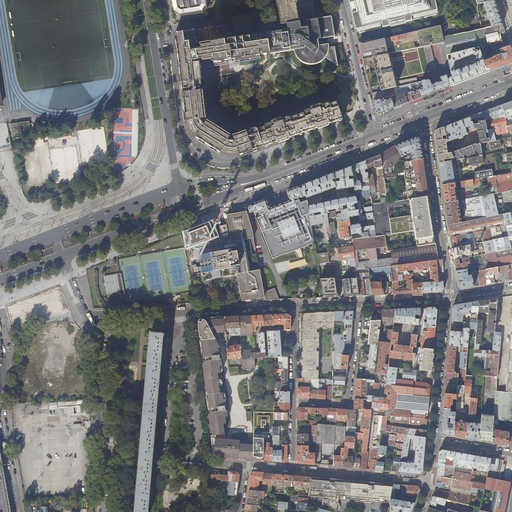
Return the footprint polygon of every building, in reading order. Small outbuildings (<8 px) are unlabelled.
[(173,0),(175,14),(176,14),(181,17),(181,18),(204,14),(204,13),(207,9),(208,9),(208,8),(206,0),(173,0)] [(287,24),(297,23),(300,22),(298,14),(297,4),(298,4),(297,0),(276,0),(278,7),(279,7),(282,25),(287,24)] [(353,0),(355,6),(354,7),(355,8),(356,9),(359,19),(356,20),(358,30),(359,33),(370,31),(383,28),(407,22),(423,18),(439,14),(440,14),(439,13),(436,1),(431,2),(430,0),(353,0)] [(499,13),(495,1),(485,3),(491,24),(491,27),(493,27),(497,26),(503,24),(501,19),(499,13)] [(323,56),(328,60),(329,59),(338,66),(335,47),(329,48),(329,45),(326,45),(325,38),(327,38),(325,35),(322,33),(324,31),(321,29),(319,28),(315,27),(312,27),(309,27),(308,21),(297,23),(287,24),(289,31),(274,33),(268,34),(271,54),(271,55),(283,52),(297,50),(297,53),(298,55),(300,57),(301,58),(303,60),(306,62),(308,62),(310,63),(313,63),(316,62),(318,61),(321,59),(323,56)] [(501,34),(506,32),(503,24),(497,26),(499,32),(501,34)] [(369,40),(359,42),(362,55),(372,53),(373,57),(388,54),(387,49),(392,48),(393,53),(415,49),(414,43),(419,42),(420,48),(425,47),(428,46),(431,46),(438,44),(445,43),(441,25),(384,39),(369,40)] [(227,26),(199,30),(204,62),(208,62),(209,67),(227,64),(226,62),(227,62),(227,61),(229,61),(229,63),(230,63),(231,64),(233,63),(233,62),(233,58),(236,58),(236,60),(240,59),(240,62),(261,59),(261,56),(271,54),(268,34),(256,36),(256,38),(235,41),(236,43),(232,43),(231,34),(229,35),(227,26)] [(480,48),(480,49),(488,47),(485,35),(494,33),(493,27),(491,27),(488,28),(484,29),(475,31),(480,48)] [(255,150),(264,147),(257,129),(252,131),(254,137),(252,138),(250,131),(234,137),(231,136),(208,122),(207,120),(203,87),(202,88),(200,70),(198,70),(198,63),(195,64),(194,62),(199,61),(199,60),(200,59),(199,52),(198,52),(198,51),(193,52),(192,50),(195,49),(193,36),(195,35),(194,31),(175,34),(180,60),(187,125),(194,136),(223,155),(237,157),(255,150)] [(448,55),(480,48),(475,31),(466,33),(444,37),(445,43),(448,55)] [(504,49),(511,46),(508,39),(501,42),(504,49)] [(489,70),(490,72),(504,67),(511,63),(511,50),(511,48),(511,46),(504,49),(501,42),(496,43),(499,51),(500,51),(501,55),(499,56),(497,56),(497,57),(484,62),(486,69),(489,70)] [(447,75),(447,76),(450,75),(452,75),(448,55),(445,43),(438,44),(445,76),(447,75)] [(428,46),(425,47),(430,71),(436,70),(431,46),(428,46)] [(452,78),(451,78),(450,75),(447,76),(448,83),(449,87),(456,85),(490,72),(489,70),(486,69),(484,62),(480,49),(480,48),(448,55),(452,75),(452,78)] [(388,54),(373,57),(382,91),(384,90),(397,87),(390,62),(388,54)] [(420,91),(422,97),(434,93),(436,92),(449,87),(448,83),(447,76),(447,75),(445,76),(441,77),(442,81),(434,84),(431,85),(431,83),(433,82),(432,79),(418,82),(410,84),(412,93),(420,91)] [(397,87),(384,90),(386,99),(389,98),(405,94),(407,94),(412,93),(410,84),(404,85),(397,87)] [(382,91),(372,93),(374,102),(382,100),(381,98),(383,97),(384,99),(386,99),(384,90),(382,91)] [(257,129),(264,147),(266,146),(281,141),(288,139),(326,126),(334,123),(343,120),(337,101),(304,113),(296,91),(270,100),(272,106),(271,107),(269,108),(267,109),(266,111),(264,112),(263,114),(263,116),(263,119),(264,126),(257,129)] [(405,94),(408,103),(413,101),(422,97),(420,91),(412,93),(407,94),(405,94)] [(382,100),(374,102),(377,112),(380,114),(384,112),(391,110),(392,109),(408,103),(405,94),(389,98),(390,100),(386,101),(385,102),(384,99),(382,100)] [(511,101),(503,105),(502,106),(504,112),(505,116),(490,119),(492,129),(495,129),(496,128),(511,125),(511,101)] [(480,114),(470,118),(471,122),(473,122),(486,120),(488,120),(490,119),(505,116),(504,112),(502,106),(480,114)] [(458,122),(444,127),(448,142),(451,141),(451,142),(455,141),(454,140),(458,138),(459,140),(464,138),(463,136),(468,134),(467,131),(474,128),(473,122),(471,122),(470,118),(460,121),(458,122)] [(473,122),(474,128),(477,128),(480,143),(488,142),(490,142),(489,138),(487,138),(486,133),(488,133),(488,130),(486,120),(473,122)] [(10,124),(12,137),(31,134),(29,121),(11,124),(10,124)] [(511,125),(496,128),(498,134),(509,133),(511,131),(511,125)] [(437,150),(439,164),(451,161),(451,159),(454,158),(452,153),(448,154),(446,143),(448,142),(444,127),(436,130),(434,134),(437,150)] [(490,129),(488,130),(488,133),(489,138),(490,142),(496,140),(494,130),(495,130),(495,129),(492,129),(490,129)] [(410,141),(396,146),(402,157),(407,155),(407,154),(410,152),(411,153),(412,156),(409,157),(403,158),(403,159),(403,163),(423,160),(420,140),(417,138),(410,141)] [(490,142),(488,142),(490,150),(501,147),(499,139),(496,140),(490,142)] [(452,153),(454,158),(456,157),(457,160),(465,159),(464,156),(467,155),(467,156),(475,153),(475,152),(477,151),(479,156),(482,156),(480,143),(476,145),(476,144),(452,153)] [(388,151),(381,155),(383,169),(383,168),(384,179),(397,177),(396,173),(392,174),(391,169),(390,167),(403,159),(403,158),(402,157),(396,146),(388,151)] [(374,158),(366,161),(367,170),(367,173),(369,182),(369,188),(375,187),(373,176),(371,167),(374,167),(374,168),(378,168),(380,179),(378,179),(380,195),(376,195),(371,196),(370,196),(371,204),(387,202),(384,179),(383,168),(383,169),(381,155),(376,157),(374,158)] [(429,196),(423,160),(403,163),(408,199),(411,199),(429,196)] [(363,162),(358,164),(359,171),(361,171),(361,174),(362,174),(363,180),(363,182),(369,182),(367,173),(365,173),(365,171),(367,170),(366,161),(363,162)] [(451,161),(439,164),(442,185),(455,183),(454,177),(456,176),(455,174),(454,174),(452,161),(451,161)] [(355,165),(352,167),(355,187),(355,191),(361,190),(362,190),(360,181),(358,181),(356,174),(359,173),(359,171),(358,164),(355,165)] [(344,170),(334,173),(336,187),(338,200),(340,211),(342,210),(343,210),(343,206),(347,205),(348,209),(349,217),(359,216),(358,210),(355,210),(354,204),(357,203),(357,201),(356,196),(348,198),(347,188),(355,187),(352,167),(344,170)] [(511,190),(511,172),(511,173),(498,175),(495,176),(498,193),(511,190)] [(325,177),(318,180),(322,192),(336,187),(334,173),(325,177)] [(457,178),(458,182),(473,180),(472,173),(460,175),(460,178),(457,178)] [(498,193),(495,176),(488,177),(491,194),(494,194),(498,193)] [(458,182),(458,183),(459,189),(477,185),(480,182),(479,179),(473,180),(458,182)] [(305,185),(305,186),(307,198),(322,192),(318,180),(312,182),(305,185)] [(362,190),(361,190),(361,191),(365,216),(363,216),(360,217),(361,224),(363,238),(376,236),(374,222),(371,204),(370,196),(371,196),(369,188),(369,182),(363,182),(363,180),(360,181),(362,190)] [(455,183),(442,185),(445,203),(457,201),(455,188),(456,188),(455,183)] [(253,206),(249,207),(250,213),(254,212),(273,259),(286,254),(287,254),(299,249),(309,245),(314,243),(312,230),(311,224),(310,217),(308,206),(307,198),(305,186),(301,187),(300,187),(298,188),(290,191),(288,191),(288,192),(291,201),(270,210),(266,200),(258,203),(253,205),(253,206)] [(511,190),(498,193),(494,194),(495,199),(505,197),(507,206),(497,208),(499,215),(503,214),(511,212),(511,190)] [(467,199),(466,199),(470,221),(499,215),(497,208),(495,199),(494,194),(491,194),(481,196),(467,199)] [(436,244),(429,196),(411,199),(413,215),(389,218),(390,220),(391,234),(397,233),(403,232),(409,231),(415,230),(418,247),(436,244)] [(338,200),(323,203),(326,214),(328,213),(329,213),(329,211),(330,211),(330,213),(336,212),(335,209),(336,209),(337,211),(340,211),(338,200)] [(457,201),(445,203),(448,225),(461,223),(458,201),(457,201)] [(388,207),(387,202),(371,204),(374,222),(390,220),(389,218),(388,207)] [(323,203),(308,206),(310,217),(314,216),(314,214),(315,214),(315,216),(321,215),(320,212),(321,212),(322,215),(326,214),(323,203)] [(343,210),(342,210),(342,214),(338,214),(342,238),(352,237),(352,235),(352,234),(349,234),(348,227),(351,226),(350,225),(349,217),(348,209),(343,210)] [(252,226),(247,212),(233,214),(227,215),(228,222),(230,236),(232,243),(236,242),(238,242),(245,240),(254,239),(253,230),(252,226)] [(511,212),(503,214),(505,226),(506,226),(511,224),(511,212)] [(314,216),(310,217),(311,224),(329,221),(329,219),(328,213),(326,214),(322,215),(321,215),(315,216),(314,216)] [(461,223),(448,225),(450,238),(462,235),(467,234),(505,226),(503,214),(499,215),(470,221),(466,222),(461,223)] [(207,223),(183,232),(186,249),(220,238),(213,220),(207,223)] [(390,220),(374,222),(376,236),(385,235),(392,235),(391,234),(390,220)] [(360,235),(360,238),(363,238),(361,224),(350,225),(351,226),(352,234),(352,235),(358,234),(360,235)] [(484,242),(509,237),(506,226),(505,226),(467,234),(468,238),(469,245),(478,243),(484,242)] [(387,247),(385,235),(376,236),(363,238),(360,238),(356,239),(352,239),(353,247),(338,249),(340,261),(349,260),(355,259),(356,271),(369,269),(391,266),(415,263),(439,260),(437,252),(389,259),(384,259),(378,260),(377,249),(387,247)] [(462,235),(450,238),(452,249),(464,246),(463,239),(462,235)] [(511,236),(509,237),(484,242),(486,254),(511,248),(511,236)] [(242,273),(244,273),(251,272),(248,258),(245,242),(245,240),(238,242),(236,242),(237,249),(242,248),(245,250),(247,264),(246,266),(241,267),(242,273)] [(486,254),(484,242),(478,243),(481,255),(486,254)] [(400,249),(398,250),(388,251),(389,259),(437,252),(436,244),(422,246),(418,247),(415,247),(413,247),(412,248),(406,248),(400,249)] [(464,246),(452,249),(454,261),(467,258),(464,246)] [(241,266),(241,267),(246,266),(247,264),(245,250),(242,248),(237,249),(238,251),(233,252),(233,249),(200,255),(201,262),(204,261),(205,268),(202,268),(203,273),(236,268),(236,266),(241,266)] [(511,248),(486,254),(481,255),(479,255),(480,262),(477,262),(479,270),(499,267),(499,266),(511,263),(511,248)] [(333,251),(317,254),(319,266),(335,263),(333,251)] [(163,252),(119,259),(121,273),(125,297),(126,304),(170,296),(163,253),(163,252)] [(300,258),(288,261),(290,269),(307,265),(306,258),(300,260),(300,258)] [(467,258),(454,261),(456,271),(468,269),(467,264),(470,264),(469,258),(467,258)] [(443,260),(439,260),(415,263),(391,266),(392,273),(393,282),(398,281),(403,281),(407,281),(410,280),(410,276),(407,271),(430,268),(431,279),(434,279),(434,282),(431,283),(432,293),(438,292),(442,292),(444,289),(444,282),(439,282),(438,267),(440,267),(441,271),(442,272),(444,272),(443,260)] [(501,276),(502,282),(511,280),(511,264),(499,267),(479,270),(477,271),(479,279),(480,284),(479,284),(479,286),(495,283),(493,278),(494,277),(493,275),(501,273),(501,276)] [(392,273),(391,266),(369,269),(370,276),(392,273)] [(370,276),(369,269),(356,271),(357,274),(357,276),(357,278),(363,277),(370,276)] [(468,269),(456,271),(458,287),(461,289),(474,287),(473,280),(472,273),(470,273),(471,275),(469,276),(468,270),(471,270),(471,269),(468,269)] [(264,289),(260,270),(251,272),(244,273),(242,273),(238,274),(239,281),(241,295),(242,302),(248,300),(250,300),(265,297),(264,289)] [(357,278),(357,276),(350,276),(349,274),(357,274),(356,271),(351,271),(349,272),(348,273),(348,274),(342,275),(343,282),(349,281),(349,284),(348,284),(347,284),(346,284),(346,285),(343,285),(344,291),(345,297),(351,297),(360,296),(358,282),(357,278)] [(121,273),(106,275),(108,293),(120,291),(121,298),(125,297),(121,273)] [(336,277),(320,279),(323,298),(340,297),(336,277)] [(425,293),(432,293),(431,283),(431,279),(413,280),(413,294),(413,296),(423,296),(423,293),(425,293)] [(407,294),(413,294),(413,280),(410,280),(407,281),(408,287),(407,288),(403,288),(403,294),(407,294)] [(398,281),(393,282),(393,295),(398,294),(403,294),(403,288),(400,288),(399,288),(398,281)] [(384,295),(387,295),(387,287),(388,287),(388,282),(371,283),(372,296),(384,295)] [(265,297),(266,301),(275,300),(280,300),(275,288),(267,292),(266,291),(265,291),(265,289),(264,289),(265,297)] [(496,323),(502,324),(503,315),(505,297),(498,298),(497,309),(496,311),(496,321),(496,323)] [(495,332),(496,323),(493,323),(493,321),(496,321),(496,311),(489,311),(489,308),(497,309),(498,298),(479,301),(478,313),(481,313),(481,314),(483,314),(483,313),(489,313),(487,332),(495,333),(493,351),(479,350),(479,345),(480,345),(483,319),(479,318),(479,316),(478,316),(475,349),(474,356),(485,357),(484,376),(498,377),(502,333),(495,332)] [(479,301),(472,303),(468,349),(475,349),(478,316),(478,313),(479,301)] [(470,322),(472,303),(455,305),(453,308),(452,321),(456,321),(463,322),(463,315),(466,315),(466,322),(470,322)] [(427,327),(436,328),(437,317),(438,310),(435,307),(426,308),(425,319),(427,319),(427,323),(424,323),(424,327),(427,327)] [(414,361),(415,354),(413,354),(414,347),(416,347),(421,308),(408,309),(396,309),(394,323),(414,325),(412,328),(412,332),(415,333),(415,335),(412,334),(411,346),(397,345),(399,333),(399,326),(394,326),(393,330),(392,343),(391,345),(394,345),(393,351),(391,351),(390,358),(403,360),(414,361)] [(394,323),(396,309),(390,309),(382,310),(381,319),(381,324),(394,325),(394,323)] [(351,311),(344,312),(343,324),(343,325),(348,325),(348,332),(348,336),(352,336),(354,311),(351,311)] [(308,313),(305,313),(303,315),(303,321),(304,321),(303,340),(303,348),(303,351),(303,356),(302,356),(303,356),(303,359),(302,359),(302,367),(303,367),(303,370),(302,370),(303,370),(303,373),(303,379),(311,379),(318,379),(319,371),(317,370),(317,367),(319,367),(319,351),(317,351),(317,348),(319,348),(319,332),(317,332),(317,329),(319,329),(319,328),(323,328),(323,327),(326,327),(326,328),(327,328),(334,328),(334,324),(335,312),(308,313)] [(284,314),(273,315),(274,326),(274,327),(276,327),(276,325),(283,325),(283,326),(285,326),(285,330),(291,330),(291,317),(288,314),(284,314)] [(261,315),(252,316),(253,332),(255,332),(255,333),(257,333),(257,332),(257,328),(258,326),(264,326),(264,315),(261,315)] [(270,315),(264,315),(264,326),(274,326),(273,315),(270,315)] [(235,316),(225,317),(226,329),(231,329),(232,336),(241,335),(240,330),(238,330),(237,328),(240,328),(239,316),(235,316)] [(249,316),(239,316),(240,328),(240,330),(241,335),(241,336),(254,335),(253,332),(252,316),(249,316)] [(212,318),(210,318),(222,341),(227,340),(226,329),(225,317),(220,317),(212,318)] [(248,441),(236,440),(226,439),(224,425),(226,424),(226,418),(226,417),(228,417),(227,411),(227,410),(226,410),(226,407),(227,407),(226,399),(224,400),(223,393),(221,393),(219,377),(218,373),(221,373),(220,367),(223,366),(222,359),(223,359),(223,355),(222,355),(218,348),(220,347),(212,332),(211,331),(209,328),(210,328),(206,321),(206,320),(205,320),(203,319),(202,320),(201,320),(200,321),(200,324),(199,325),(203,360),(204,368),(206,389),(208,404),(210,424),(213,446),(213,451),(214,452),(215,454),(216,455),(217,455),(220,456),(220,457),(227,458),(236,459),(236,458),(245,459),(254,459),(254,445),(248,444),(248,441)] [(381,324),(381,319),(380,319),(376,319),(376,320),(373,320),(370,320),(371,320),(370,325),(370,326),(370,330),(369,330),(370,330),(369,334),(369,335),(369,339),(368,339),(368,340),(369,340),(368,344),(368,345),(371,345),(378,345),(379,342),(381,324)] [(449,346),(461,347),(460,352),(461,352),(468,353),(468,349),(470,322),(466,322),(463,322),(456,321),(456,325),(461,325),(464,326),(464,328),(461,328),(461,329),(458,329),(451,329),(451,330),(450,338),(449,346)] [(510,355),(511,324),(502,324),(496,323),(495,332),(502,333),(498,377),(497,392),(506,392),(508,374),(510,355)] [(422,349),(434,350),(434,343),(435,332),(436,328),(427,327),(427,332),(423,332),(421,348),(421,349),(422,349)] [(274,328),(274,331),(276,357),(277,357),(279,357),(282,357),(280,334),(280,328),(274,328)] [(269,355),(266,355),(266,358),(276,357),(274,331),(268,331),(269,355)] [(148,361),(147,375),(160,376),(163,336),(165,336),(165,334),(155,333),(151,332),(148,361)] [(352,340),(352,336),(348,336),(348,332),(343,332),(343,334),(342,354),(344,354),(344,345),(345,341),(351,341),(352,340)] [(255,358),(260,358),(266,358),(266,355),(265,333),(260,333),(259,335),(259,348),(261,349),(261,352),(255,353),(255,358)] [(337,340),(334,340),(333,355),(333,368),(341,369),(341,366),(341,364),(342,355),(342,354),(343,334),(337,334),(337,340)] [(381,384),(387,384),(389,367),(390,358),(391,351),(391,345),(392,343),(387,342),(379,342),(378,345),(376,369),(375,380),(374,383),(381,384)] [(241,344),(228,346),(229,359),(242,357),(242,350),(241,344)] [(367,366),(366,369),(376,369),(378,345),(371,345),(371,349),(370,354),(369,361),(369,366),(367,366)] [(456,352),(460,352),(461,347),(449,346),(448,358),(447,373),(458,373),(458,372),(454,372),(456,352)] [(421,356),(422,349),(421,349),(416,348),(415,354),(414,361),(413,370),(416,370),(417,356),(419,356),(421,356)] [(431,372),(432,372),(433,360),(433,356),(434,350),(422,349),(421,356),(419,356),(419,359),(421,359),(419,370),(421,371),(431,372)] [(471,394),(474,356),(475,349),(468,349),(468,353),(466,380),(465,386),(465,393),(471,394)] [(243,366),(242,366),(243,369),(256,368),(255,361),(260,361),(260,358),(255,358),(255,353),(251,353),(251,350),(242,350),(242,357),(243,366)] [(466,380),(468,353),(461,352),(460,368),(461,368),(461,370),(464,371),(463,380),(466,380)] [(288,360),(288,357),(282,357),(279,357),(279,365),(283,365),(283,370),(288,370),(288,360)] [(403,369),(389,367),(387,384),(387,385),(391,386),(430,390),(431,385),(426,383),(419,383),(419,384),(415,384),(415,383),(416,375),(417,370),(416,370),(413,370),(409,369),(408,382),(402,381),(403,369)] [(288,373),(288,370),(283,370),(278,369),(275,369),(275,373),(278,373),(282,373),(282,378),(280,378),(280,382),(288,382),(288,373)] [(376,369),(366,369),(366,372),(365,375),(371,376),(370,379),(375,380),(376,369)] [(446,383),(445,393),(457,395),(458,392),(458,385),(459,374),(458,373),(447,373),(446,383)] [(511,400),(511,374),(508,374),(506,392),(497,392),(495,410),(495,415),(495,421),(510,423),(510,421),(511,403),(511,400)] [(156,417),(160,376),(147,375),(146,387),(145,403),(144,416),(156,417)] [(363,399),(373,400),(373,396),(369,395),(367,396),(368,383),(374,383),(375,380),(370,379),(356,378),(356,386),(355,399),(363,399)] [(303,379),(298,379),(298,383),(310,383),(310,388),(310,390),(318,391),(319,379),(318,379),(311,379),(303,379)] [(326,380),(319,379),(318,391),(318,399),(322,399),(326,399),(326,389),(324,389),(324,391),(322,391),(322,389),(322,382),(326,382),(326,380)] [(288,386),(288,382),(280,382),(277,382),(277,392),(279,392),(280,392),(288,392),(288,386)] [(377,435),(381,435),(382,431),(386,432),(387,425),(388,415),(391,386),(387,385),(386,385),(385,394),(388,394),(387,398),(373,396),(373,400),(372,407),(372,408),(386,410),(385,416),(380,415),(377,435)] [(391,386),(388,415),(391,416),(427,419),(428,416),(428,412),(418,411),(396,409),(397,394),(430,397),(430,390),(391,386)] [(310,388),(298,388),(297,395),(300,398),(309,398),(318,399),(318,391),(310,390),(310,388)] [(290,392),(288,392),(280,392),(280,402),(290,402),(290,395),(290,392)] [(463,409),(464,393),(458,392),(457,395),(457,400),(456,413),(455,419),(461,420),(462,412),(463,409)] [(457,395),(445,393),(442,421),(441,432),(444,435),(454,437),(455,422),(455,419),(456,413),(450,412),(451,410),(452,402),(453,402),(453,400),(457,400),(457,395)] [(418,411),(428,412),(429,402),(430,397),(397,394),(396,409),(418,411)] [(471,394),(469,418),(475,419),(477,403),(478,394),(471,394)] [(359,409),(372,410),(372,408),(372,407),(363,406),(363,399),(355,399),(355,402),(354,409),(356,409),(359,409)] [(290,407),(290,402),(280,402),(274,402),(274,405),(277,405),(277,404),(280,404),(280,406),(279,406),(279,407),(280,407),(280,411),(277,411),(277,409),(274,409),(274,413),(287,413),(290,413),(290,407)] [(297,415),(297,420),(308,420),(308,413),(306,413),(306,408),(300,408),(297,411),(297,415)] [(334,409),(328,409),(327,415),(334,415),(334,419),(327,418),(327,425),(336,426),(337,426),(337,421),(338,409),(334,409)] [(345,410),(338,409),(337,421),(347,422),(348,410),(345,410)] [(351,410),(348,410),(347,422),(347,427),(356,428),(356,418),(356,409),(354,409),(354,410),(351,410)] [(364,429),(369,429),(372,410),(359,409),(359,413),(363,413),(361,428),(364,429)] [(495,421),(495,415),(482,414),(481,423),(480,442),(488,443),(492,444),(494,430),(495,421)] [(153,450),(156,417),(144,416),(143,425),(142,438),(141,449),(153,450)] [(270,416),(257,416),(257,429),(270,429),(270,416)] [(410,424),(427,426),(427,419),(391,416),(390,422),(410,424)] [(465,439),(467,439),(469,423),(463,423),(463,421),(461,421),(460,421),(460,422),(455,422),(454,437),(465,439)] [(480,442),(481,423),(469,422),(469,423),(467,439),(472,440),(480,442)] [(326,425),(317,424),(317,426),(316,435),(316,443),(320,443),(335,444),(336,426),(327,425),(326,425)] [(387,425),(386,432),(390,432),(397,434),(405,435),(416,437),(417,430),(407,429),(387,425)] [(309,430),(297,429),(297,435),(316,435),(317,426),(316,426),(310,426),(309,426),(309,430)] [(337,426),(336,426),(335,444),(335,451),(340,451),(340,445),(345,445),(345,437),(346,431),(346,427),(337,426)] [(359,438),(363,439),(364,429),(361,428),(361,432),(359,432),(359,433),(356,433),(355,438),(358,438),(358,441),(359,441),(359,438)] [(361,459),(360,469),(366,470),(368,452),(367,452),(370,429),(369,429),(364,429),(363,439),(361,459)] [(418,437),(426,438),(426,431),(419,430),(418,437)] [(509,433),(494,430),(492,444),(500,445),(508,447),(509,437),(509,433)] [(390,432),(388,444),(395,445),(397,434),(390,432)] [(395,445),(391,472),(395,472),(399,472),(401,462),(401,458),(405,435),(397,434),(395,445)] [(273,437),(254,435),(254,445),(254,459),(254,460),(264,461),(264,443),(267,443),(270,443),(273,443),(273,437)] [(316,435),(297,435),(297,440),(297,446),(309,446),(311,446),(311,444),(309,444),(309,443),(310,443),(310,441),(309,441),(309,437),(311,437),(311,438),(312,438),(312,443),(316,443),(316,435)] [(345,449),(343,468),(349,468),(353,468),(354,457),(348,457),(349,448),(355,449),(355,448),(355,447),(355,438),(349,437),(349,435),(347,435),(347,437),(345,437),(345,445),(345,449)] [(264,448),(264,461),(268,461),(273,462),(273,451),(273,448),(270,448),(270,443),(267,443),(267,448),(264,448)] [(320,443),(320,453),(320,455),(331,456),(334,456),(335,451),(335,444),(320,443)] [(309,446),(297,446),(297,451),(297,455),(297,461),(299,464),(308,465),(315,465),(315,464),(316,454),(310,453),(309,452),(309,446)] [(382,447),(378,471),(383,471),(387,448),(382,447)] [(153,450),(141,449),(140,455),(139,464),(152,465),(153,456),(153,450)] [(334,465),(334,467),(340,467),(343,468),(345,449),(341,449),(341,456),(334,456),(334,465)] [(372,449),(369,470),(372,470),(376,470),(379,450),(372,449)] [(474,469),(474,468),(477,456),(459,453),(443,450),(439,452),(439,459),(446,460),(446,458),(455,460),(454,466),(474,469)] [(278,462),(283,462),(282,451),(273,451),(273,462),(278,462)] [(482,469),(489,471),(489,469),(492,458),(486,457),(477,456),(474,468),(482,469)] [(472,487),(473,482),(471,482),(472,476),(473,471),(474,469),(454,466),(455,460),(446,458),(446,460),(439,459),(438,468),(438,471),(437,481),(436,487),(441,487),(447,486),(448,485),(451,485),(451,487),(453,488),(472,490),(473,487),(472,487)] [(489,469),(497,470),(498,470),(500,460),(492,458),(489,469)] [(151,477),(152,465),(139,464),(139,470),(138,476),(151,477)] [(211,480),(212,475),(207,474),(207,469),(203,469),(203,479),(211,480)] [(228,476),(215,475),(216,480),(220,481),(228,481),(230,481),(239,482),(239,479),(240,475),(237,472),(236,472),(229,471),(228,476)] [(263,482),(264,473),(254,472),(251,475),(250,481),(249,490),(258,491),(259,481),(263,482)] [(272,485),(273,474),(267,473),(264,473),(263,482),(263,484),(267,485),(267,492),(271,492),(272,488),(272,485)] [(292,487),(293,476),(284,475),(273,474),(272,485),(292,487)] [(148,511),(151,477),(138,476),(137,487),(136,507),(135,511),(148,511)] [(310,488),(312,477),(302,476),(293,476),(292,487),(310,488)] [(336,504),(336,500),(350,501),(350,499),(353,499),(353,501),(357,502),(357,503),(372,504),(372,503),(381,503),(381,501),(383,501),(383,503),(390,504),(391,499),(393,493),(394,484),(384,484),(384,487),(382,487),(382,483),(373,483),(373,484),(367,484),(367,482),(363,482),(355,481),(355,484),(351,483),(352,481),(350,481),(345,480),(337,480),(337,481),(331,481),(331,479),(327,479),(325,479),(325,478),(319,478),(312,477),(309,496),(315,497),(324,497),(324,500),(322,507),(322,509),(334,511),(335,511),(336,511),(337,511),(338,510),(339,509),(339,508),(339,507),(339,506),(338,505),(338,504),(337,504),(336,504)] [(505,511),(511,482),(487,477),(486,484),(483,495),(480,508),(479,511),(505,511)] [(239,482),(230,481),(228,495),(237,496),(238,488),(239,482)] [(483,495),(486,484),(475,482),(473,482),(472,487),(473,487),(478,488),(482,489),(481,495),(483,495)] [(418,487),(408,486),(407,496),(418,496),(420,490),(418,487)] [(471,495),(472,492),(472,490),(453,488),(451,487),(450,492),(471,495)] [(450,492),(436,489),(434,492),(433,496),(447,500),(448,500),(450,492)] [(258,491),(249,490),(249,493),(248,497),(261,499),(263,499),(264,499),(264,491),(262,491),(258,491)] [(448,500),(470,505),(471,495),(450,492),(448,500)] [(431,501),(430,505),(435,507),(437,506),(438,504),(445,506),(447,500),(433,496),(431,501)] [(261,499),(248,497),(248,501),(247,504),(260,506),(261,499)] [(411,511),(413,508),(415,503),(398,500),(391,499),(390,504),(390,505),(394,506),(392,511),(411,511)] [(307,511),(308,506),(308,503),(303,503),(298,502),(298,510),(307,511)]
